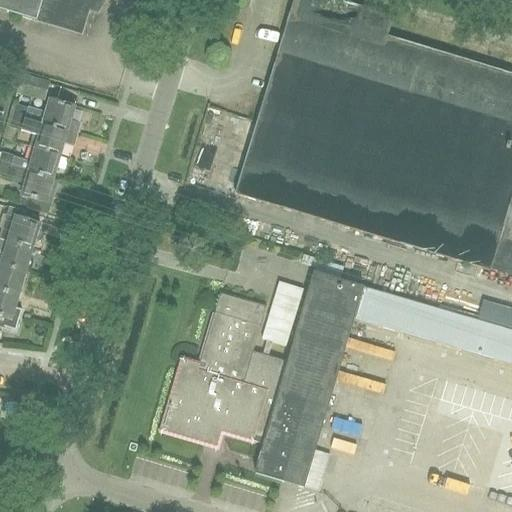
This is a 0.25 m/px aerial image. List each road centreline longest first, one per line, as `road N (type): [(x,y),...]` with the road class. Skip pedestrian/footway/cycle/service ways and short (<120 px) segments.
road 1 (unclassified): [(80,381),(189,0)]
road 2 (unknown): [(369,465),(415,357),(447,356),(511,376)]
road 3 (unclassified): [(186,511),(48,468)]
road 4 (unknown): [(487,511),(369,465)]
